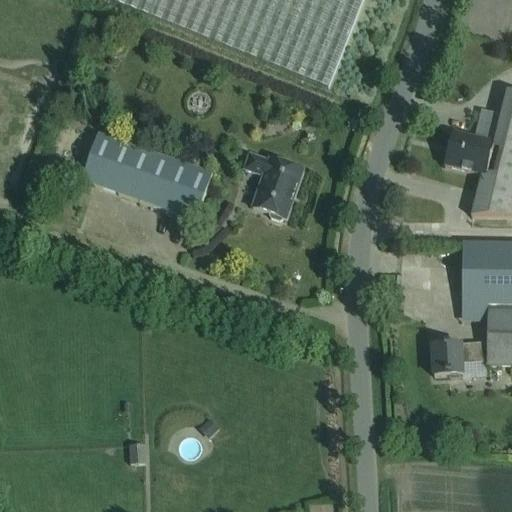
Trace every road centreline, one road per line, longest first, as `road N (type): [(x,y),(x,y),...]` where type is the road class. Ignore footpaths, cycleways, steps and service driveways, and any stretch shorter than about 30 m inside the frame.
road 1 (unclassified): [(374,511),(361,273),(368,211),(440,0)]
road 2 (unknown): [(0,208),(365,334)]
